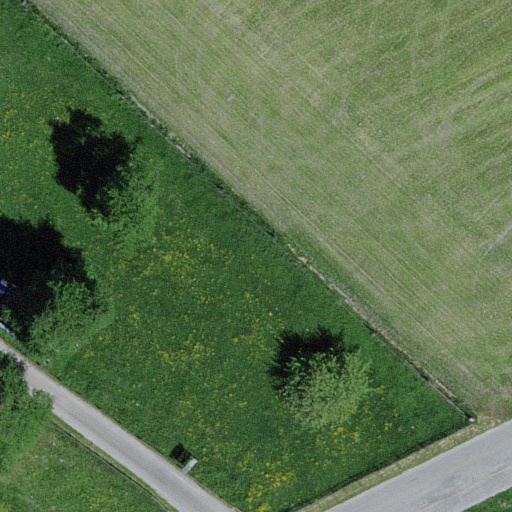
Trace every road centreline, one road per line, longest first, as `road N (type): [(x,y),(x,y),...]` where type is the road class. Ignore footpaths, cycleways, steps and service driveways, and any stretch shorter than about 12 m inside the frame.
road 1 (track): [(0,361),(212,511)]
road 2 (tertiary): [(387,511),(511,450)]
